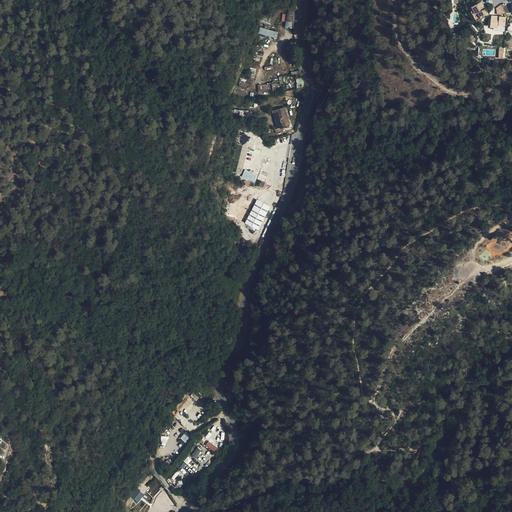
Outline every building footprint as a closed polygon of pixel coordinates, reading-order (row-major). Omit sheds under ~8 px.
[(489,10),(486,4),(485,5),(483,1),(484,0),(476,0),(472,2),(474,5),(472,7),(477,16),(489,10)] [(507,13),(500,12),(500,14),(496,13),(496,12),(492,11),(491,22),(495,23),(494,26),(505,27),(507,13)] [(276,39),(277,33),(260,27),(258,33),(276,39)] [(283,108),(280,109),(278,111),(274,115),(278,128),(275,129),(276,132),(283,130),(282,127),(288,125),(283,108)] [(242,152),(235,173),(239,174),(246,148),(253,149),(258,130),(242,126),(241,132),(240,131),(236,150),(242,152)] [(231,172),(235,173),(242,152),(236,150),(231,172)] [(254,182),(257,174),(245,170),(242,178),(254,182)] [(246,185),(231,181),(223,217),(237,220),(246,185)] [(246,223),(247,223),(258,229),(269,207),(257,201),(246,223)] [(250,228),(256,232),(258,229),(247,223),(246,226),(250,228)] [(253,238),(256,232),(250,228),(248,232),(249,232),(249,234),(251,235),(250,237),(253,238)] [(180,438),(185,442),(189,438),(184,433),(180,438)] [(215,451),(218,447),(208,442),(205,446),(215,451)] [(191,455),(195,458),(201,450),(197,447),(191,455)] [(187,465),(192,459),(188,456),(183,461),(187,465)] [(147,484),(151,496),(161,493),(157,480),(147,484)] [(138,502),(144,494),(135,488),(129,495),(138,502)]
